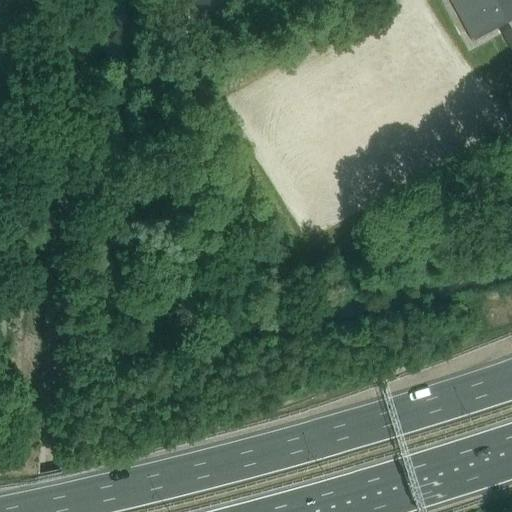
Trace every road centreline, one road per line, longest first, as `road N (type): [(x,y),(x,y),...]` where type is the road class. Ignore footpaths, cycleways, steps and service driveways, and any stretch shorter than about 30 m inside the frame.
road 1 (trunk): [(511,381),(300,446),(29,511)]
road 2 (trunk): [(262,511),(511,437)]
